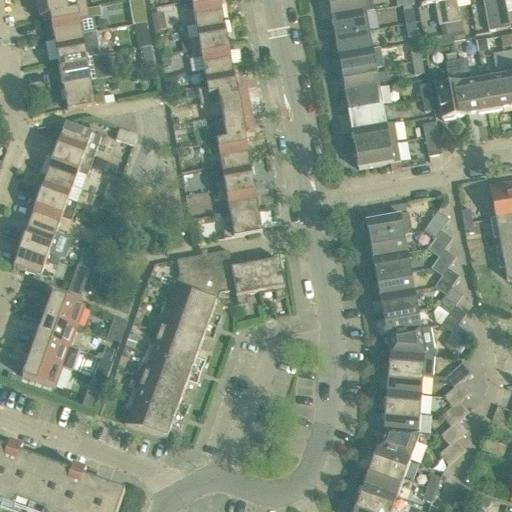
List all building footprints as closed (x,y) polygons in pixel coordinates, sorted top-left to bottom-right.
[(68,15),(68,14),(65,0),(36,0),(40,21),(49,19),(68,15)] [(195,27),(223,22),(219,0),(208,0),(181,5),(183,14),(192,12),(195,27)] [(371,0),(333,0),(326,1),(330,20),(365,14),(374,13),(371,0)] [(438,28),(448,26),(443,0),(418,0),(420,8),(434,6),(438,28)] [(455,2),(465,0),(443,0),(448,26),(459,24),(455,2)] [(488,33),(498,32),(492,0),(481,0),(485,19),(488,33)] [(503,0),(492,0),(498,32),(509,30),(503,0)] [(85,2),(75,3),(77,13),(78,13),(87,11),(85,2)] [(68,15),(49,19),(53,42),(95,34),(93,18),(88,19),(87,11),(78,13),(77,13),(68,14),(68,15)] [(405,27),(415,25),(412,11),(402,13),(405,27)] [(333,39),(368,33),(365,14),(330,20),(333,39)] [(189,52),(227,45),(223,22),(195,27),(197,41),(188,43),(189,52)] [(151,48),(146,24),(133,27),(138,50),(139,50),(151,48)] [(407,40),(417,38),(415,25),(405,27),(407,40)] [(371,52),(371,51),(368,33),(333,39),(337,58),(371,52)] [(452,45),(465,42),(464,33),(450,36),(452,45)] [(95,34),(53,42),(58,66),(96,59),(96,58),(100,57),(95,34)] [(440,47),(452,45),(450,36),(438,38),(440,47)] [(227,45),(189,52),(191,62),(189,62),(192,75),(203,73),(203,74),(232,69),(227,45)] [(139,50),(142,69),(154,67),(151,48),(139,50)] [(412,65),(422,63),(419,49),(409,51),(412,65)] [(383,70),(380,50),(371,51),(371,52),(337,58),(340,77),(375,71),(383,70)] [(511,53),(502,55),(511,109),(511,53)] [(488,113),(511,109),(502,55),(493,57),(497,79),(483,82),(488,113)] [(91,84),(91,83),(112,79),(108,56),(100,57),(96,58),(96,59),(58,66),(62,89),(91,84)] [(483,82),(470,84),(466,62),(455,64),(465,118),(488,113),(483,82)] [(414,78),(424,76),(422,63),(412,65),(414,78)] [(441,122),(465,118),(455,64),(445,66),(449,88),(435,91),(441,122)] [(236,93),(236,92),(232,69),(203,74),(206,89),(196,91),(198,100),(208,99),(217,97),(217,96),(236,93)] [(343,96),(378,90),(375,71),(340,77),(343,96)] [(67,114),(105,107),(103,97),(93,99),(91,84),(62,89),(67,114)] [(422,102),(431,100),(429,86),(419,88),(422,102)] [(347,115),(382,109),(378,90),(343,96),(347,115)] [(217,97),(208,99),(209,108),(219,106),(221,119),(249,114),(245,91),(236,92),(236,93),(217,96),(217,97)] [(208,99),(198,100),(200,109),(209,108),(208,99)] [(424,114),(433,113),(431,100),(422,102),(424,114)] [(385,128),(385,127),(382,109),(347,115),(350,134),(385,128)] [(253,139),(253,138),(249,114),(221,119),(225,143),(244,140),(253,139)] [(424,137),(438,135),(436,125),(422,127),(424,137)] [(90,169),(93,161),(101,139),(65,126),(54,156),(90,169)] [(354,153),(396,145),(393,126),(385,127),(385,128),(350,134),(354,153)] [(133,149),(137,138),(119,131),(115,143),(133,149)] [(428,159),(442,157),(438,135),(424,137),(428,159)] [(206,146),(216,145),(214,136),(205,138),(206,146)] [(248,163),(244,140),(225,143),(216,145),(206,146),(208,156),(218,154),(220,168),(248,163)] [(357,172),(400,165),(396,145),(354,153),(357,172)] [(87,179),(90,169),(54,156),(46,179),(73,189),(78,175),(87,179)] [(215,194),(253,187),(248,163),(220,168),(223,183),(213,185),(215,194)] [(68,203),(73,189),(46,179),(38,202),(74,215),(77,206),(68,203)] [(511,185),(488,189),(490,201),(493,219),(494,221),(511,217),(511,185)] [(228,216),(257,210),(253,187),(215,194),(216,203),(226,201),(228,216)] [(70,224),(74,215),(38,202),(29,224),(57,234),(61,221),(70,224)] [(257,210),(228,216),(231,230),(222,232),(223,242),(261,235),(257,210)] [(463,225),(471,223),(469,212),(461,213),(463,225)] [(434,242),(440,234),(448,223),(437,215),(423,234),(434,242)] [(403,238),(411,237),(407,216),(365,224),(369,243),(403,237),(403,238)] [(511,217),(494,221),(497,239),(499,248),(505,283),(511,285),(511,217)] [(465,237),(473,235),(471,223),(463,225),(465,237)] [(29,224),(21,247),(57,260),(63,262),(72,239),(57,234),(29,224)] [(438,261),(444,253),(451,242),(440,234),(434,242),(427,253),(438,261)] [(406,256),(403,238),(403,237),(369,243),(372,262),(406,256)] [(54,269),(57,260),(21,247),(13,270),(40,280),(45,266),(54,269)] [(441,279),(447,272),(455,261),(444,253),(438,261),(430,271),(441,279)] [(230,271),(231,271),(228,254),(176,263),(179,278),(174,291),(215,306),(219,296),(234,293),(230,271)] [(375,281),(410,275),(406,256),(372,262),(375,281)] [(275,302),(285,300),(278,262),(255,267),(259,295),(273,292),(275,302)] [(245,297),(259,295),(255,267),(231,271),(230,271),(234,293),(237,309),(246,307),(245,297)] [(445,298),(450,291),(458,280),(447,272),(441,279),(433,290),(445,298)] [(379,300),(413,294),(410,275),(375,281),(379,300)] [(211,317),(215,306),(174,291),(169,303),(165,302),(161,312),(216,331),(220,320),(211,317)] [(448,317),(454,310),(462,299),(450,291),(445,298),(437,309),(448,317)] [(382,319),(417,313),(413,294),(379,300),(382,319)] [(28,312),(76,330),(84,308),(52,297),(45,316),(40,314),(43,307),(31,303),(28,312)] [(451,336),(457,328),(465,318),(454,310),(448,317),(440,328),(451,336)] [(69,350),(76,330),(28,312),(25,318),(37,323),(39,327),(41,327),(37,338),(69,350)] [(212,343),(216,331),(161,312),(158,322),(162,324),(158,336),(199,351),(203,340),(212,343)] [(386,338),(420,332),(417,313),(382,319),(386,338)] [(455,355),(468,337),(457,328),(451,336),(444,347),(455,355)] [(389,357),(434,360),(434,354),(431,331),(420,332),(386,338),(389,357)] [(195,361),(199,351),(158,336),(153,348),(149,347),(145,357),(200,376),(204,365),(195,361)] [(16,344),(13,352),(24,356),(30,358),(62,370),(71,373),(78,353),(69,350),(37,338),(34,347),(31,346),(27,348),(16,344)] [(21,364),(24,356),(13,352),(10,360),(21,364)] [(196,388),(200,376),(145,357),(142,367),(146,369),(141,381),(183,396),(187,385),(196,388)] [(432,379),(434,360),(389,357),(389,358),(388,376),(423,379),(432,379)] [(54,391),(62,370),(30,358),(22,379),(54,391)] [(453,391),(460,385),(471,377),(462,366),(444,381),(453,391)] [(421,398),(423,379),(388,376),(386,395),(421,398)] [(179,407),(183,396),(141,381),(137,394),(132,392),(129,402),(183,422),(188,410),(179,407)] [(451,411),(459,404),(469,396),(460,385),(453,391),(443,400),(451,411)] [(419,417),(421,398),(386,395),(384,415),(419,417)] [(179,433),(183,422),(129,402),(125,412),(130,414),(125,427),(166,442),(171,430),(179,433)] [(450,429),(457,424),(468,415),(459,404),(451,411),(441,419),(450,429)] [(418,436),(419,417),(384,415),(383,434),(418,436)] [(448,449),(455,443),(466,434),(457,424),(450,429),(439,438),(448,449)] [(417,442),(418,436),(383,434),(376,452),(409,463),(417,442)] [(446,468),(464,454),(455,443),(448,449),(438,457),(446,468)] [(9,446),(7,453),(0,450),(0,505),(18,511),(28,511),(45,466),(20,457),(22,451),(9,446)] [(403,481),(409,463),(376,452),(369,470),(403,481)] [(73,469),(70,475),(45,466),(28,511),(117,511),(124,495),(83,480),(85,474),(73,469)] [(396,499),(403,481),(369,470),(363,487),(396,499)] [(435,493),(440,480),(431,477),(426,490),(435,493)] [(376,511),(391,511),(396,499),(363,487),(357,505),(376,511)] [(431,506),(435,493),(426,490),(423,497),(422,502),(431,506)] [(477,507),(480,498),(476,497),(469,494),(467,497),(465,503),(477,507)] [(488,511),(491,502),(480,498),(477,507),(488,511)]
